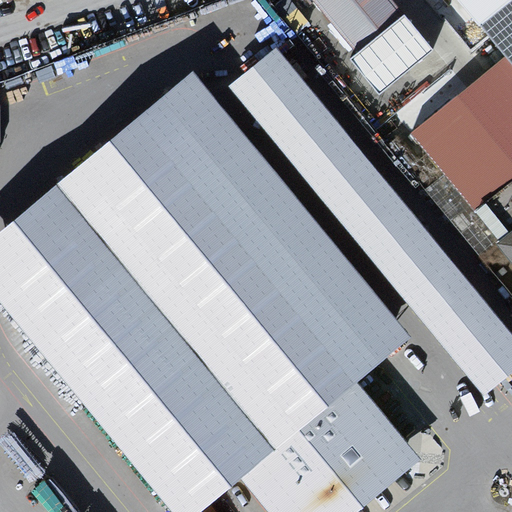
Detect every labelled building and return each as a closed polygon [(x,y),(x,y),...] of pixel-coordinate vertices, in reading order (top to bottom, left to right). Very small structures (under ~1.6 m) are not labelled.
[(401,2),(399,0),(308,0),(350,47),(401,2)] [(511,0),(492,0),(466,23),(496,56),(410,132),(475,206),(511,173),(511,0)] [(408,18),(352,64),(382,100),(438,54),(408,18)] [(511,363),(511,338),(272,46),(226,84),(478,391),(511,363)] [(402,332),(187,68),(0,219),(0,312),(162,511),(180,511),(232,470),(266,511),(346,511),(415,457),(348,375),(402,332)] [(511,220),(487,241),(511,270),(511,220)]
